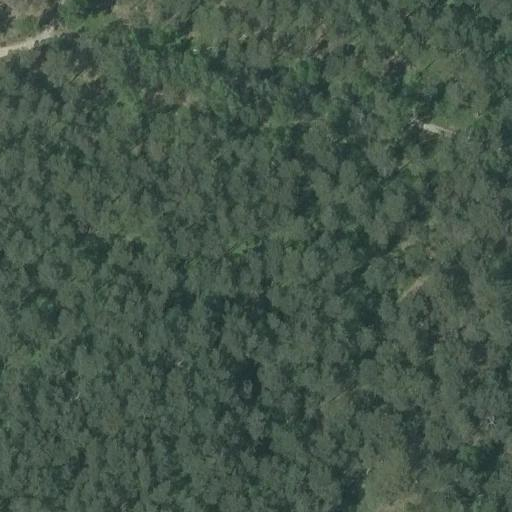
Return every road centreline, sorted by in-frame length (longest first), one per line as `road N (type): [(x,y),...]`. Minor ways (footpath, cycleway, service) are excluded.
road 1 (track): [(43,42),(84,44),(299,93),(511,152)]
road 2 (track): [(511,169),(389,319),(371,371),(335,420),(290,511)]
